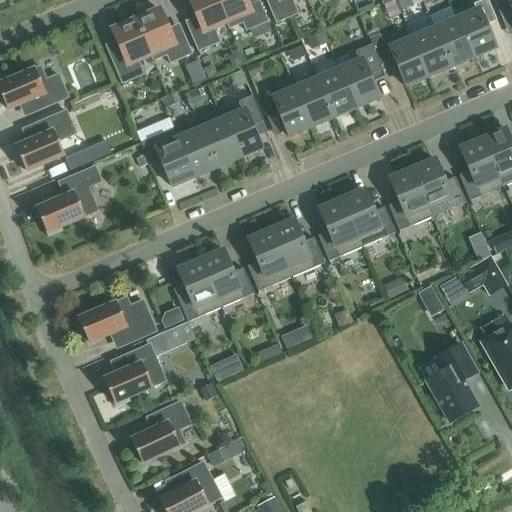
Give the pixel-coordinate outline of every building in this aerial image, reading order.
[(189,0),(200,25),(188,30),(198,53),(220,43),(214,29),(226,24),(227,23),(216,0),(189,0)] [(244,0),(216,0),(227,23),(226,24),(229,30),(242,24),(246,32),(268,22),(258,0),(257,0),(247,5),(244,0)] [(265,0),(276,24),(298,15),(293,2),(298,0),(265,0)] [(436,0),(407,0),(392,7),(399,21),(438,3),(436,0)] [(477,12),(456,20),(472,58),(496,47),(495,46),(494,46),(486,26),(497,21),(487,0),(483,0),(474,4),(477,12)] [(511,0),(493,0),(502,19),(511,14),(511,0)] [(158,10),(135,20),(151,56),(150,57),(153,63),(166,57),(170,65),(192,55),(182,32),(170,38),(158,10)] [(124,58),(112,63),(122,85),(144,76),(138,62),(150,57),(151,56),(135,20),(112,30),(124,58)] [(434,30),(450,67),(472,58),(456,20),(434,30)] [(428,77),(450,67),(434,30),(412,39),(428,77)] [(370,39),(376,55),(386,51),(379,35),(370,39)] [(412,39),(389,49),(405,85),(404,85),(404,87),(428,77),(412,39)] [(352,65),(339,71),(355,108),(379,98),(378,96),(377,96),(369,76),(382,71),(371,45),(348,55),(352,65)] [(58,76),(46,81),(40,67),(10,80),(8,77),(0,80),(0,91),(8,110),(36,98),(41,110),(68,98),(58,76)] [(317,80),(333,117),(355,108),(339,71),(317,80)] [(292,79),(268,89),(288,135),(287,135),(287,137),(311,127),(295,90),(296,89),(292,79)] [(296,89),(295,90),(311,127),(333,117),(317,80),(296,89)] [(222,121),(238,158),(262,148),(261,146),(260,147),(252,126),(263,121),(252,96),(231,105),(236,115),(222,121)] [(44,135),(16,147),(26,171),(63,156),(57,142),(75,134),(66,112),(39,123),(44,135)] [(194,177),(216,167),(200,130),(201,130),(197,120),(174,130),(194,177)] [(201,130),(200,130),(216,167),(238,158),(222,121),(201,130)] [(194,177),(174,130),(140,144),(150,166),(161,161),(171,185),(170,185),(171,187),(194,177)] [(503,187),(511,183),(511,145),(506,130),(482,140),(503,187)] [(470,202),(503,188),(482,140),(459,150),(469,172),(459,176),(470,202)] [(432,218),(466,203),(455,178),(444,182),(436,160),(412,170),(432,218)] [(47,233),(59,228),(58,224),(96,208),(86,184),(99,179),(93,164),(57,179),(63,193),(35,205),(47,233)] [(399,232),(432,218),(412,170),(388,181),(399,202),(388,206),(399,232)] [(362,248),(395,234),(384,208),(374,213),(365,191),(342,201),(362,248)] [(329,262),(362,248),(342,201),(318,211),(328,232),(318,237),(329,262)] [(291,278),(324,264),(313,238),(303,243),(294,221),(271,231),(291,278)] [(258,293),(291,278),(271,231),(247,241),(257,263),(247,267),(258,293)] [(221,309),(254,294),(243,269),(232,273),(224,251),(201,261),(221,309)] [(490,258),(473,268),(489,295),(506,285),(490,258)] [(187,323),(221,309),(201,261),(177,272),(187,293),(176,297),(187,323)] [(126,299),(79,319),(89,343),(117,331),(124,346),(156,332),(142,302),(130,307),(126,299)] [(511,325),(482,343),(509,390),(511,388),(511,325)] [(250,349),(264,343),(258,330),(244,336),(250,349)] [(477,407),(463,381),(477,373),(461,345),(436,359),(443,372),(426,382),(449,423),(477,407)] [(132,367),(104,380),(116,407),(129,402),(127,398),(165,382),(150,346),(127,356),(132,367)] [(96,365),(76,373),(85,395),(105,387),(96,365)] [(159,427),(131,440),(142,464),(184,444),(178,431),(190,425),(180,403),(153,415),(159,427)] [(227,415),(209,420),(213,437),(231,432),(227,415)] [(219,454),(204,460),(209,471),(224,465),(219,454)] [(187,486),(160,500),(166,511),(194,511),(221,498),(203,463),(181,475),(187,486)] [(311,511),(306,502),(295,508),(297,511),(311,511)]
